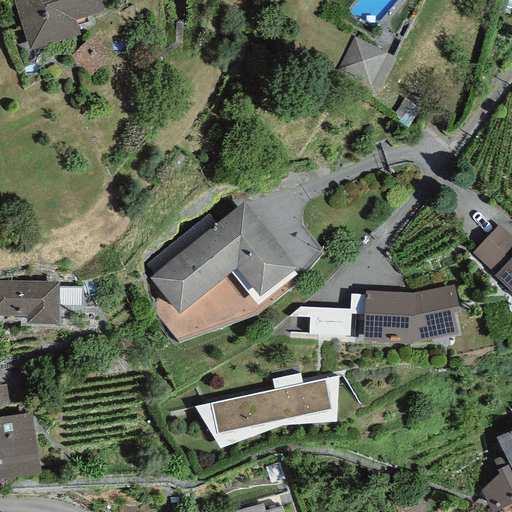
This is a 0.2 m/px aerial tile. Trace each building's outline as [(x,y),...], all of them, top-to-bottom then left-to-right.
[(97,0),(12,0),(29,53),(80,38),(76,24),(102,16),(97,0)] [(399,56),(361,36),(340,77),(377,96),(399,56)] [(208,217),(146,268),(155,278),(149,283),(179,319),(236,273),(260,303),(297,273),(244,207),(218,228),(208,217)] [(498,276),(511,260),(511,238),(499,226),(474,254),(498,276)] [(511,260),(498,276),(494,279),(511,295),(511,260)] [(56,286),(0,283),(0,317),(30,319),(30,328),(55,328),(56,286)] [(414,296),(366,293),(363,347),(413,350),(414,346),(457,338),(453,318),(460,318),(455,287),(414,296)] [(310,319),(309,339),(352,341),(353,312),(300,310),(289,318),(310,319)] [(338,378),(194,408),(219,453),(281,430),(336,427),(338,378)] [(29,421),(0,423),(0,486),(36,483),(29,421)] [(511,511),(511,435),(496,444),(508,467),(496,474),(498,476),(480,494),(489,510),(489,511),(502,511),(509,508),(511,511)]
